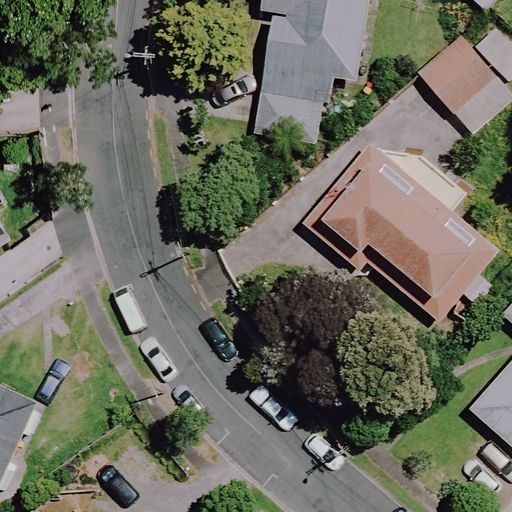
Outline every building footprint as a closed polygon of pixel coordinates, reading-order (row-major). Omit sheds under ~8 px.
[(367,0),(267,0),(247,142),(318,152),(328,86),(355,89),(367,0)] [(500,0),(480,0),(493,9),(500,0)] [(511,107),(511,104),(461,42),(417,77),(470,142),(511,107)] [(509,251),(383,145),(321,217),(370,259),(383,244),(448,299),(478,264),(490,273),(509,251)] [(0,390),(0,492),(2,491),(14,477),(8,473),(22,438),(32,440),(42,407),(0,390)]
